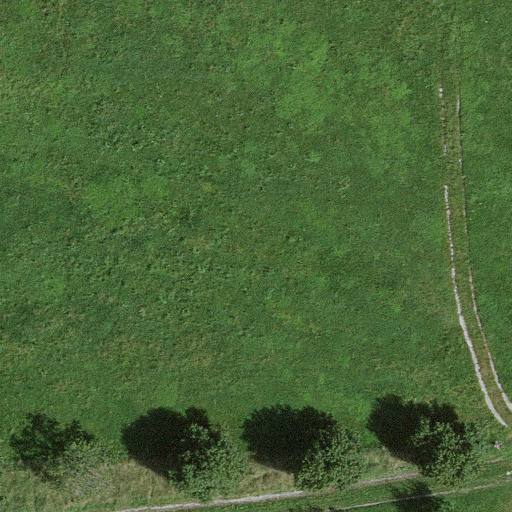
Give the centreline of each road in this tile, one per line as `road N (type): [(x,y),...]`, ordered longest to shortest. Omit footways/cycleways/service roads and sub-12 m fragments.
road 1 (track): [(447,12),(457,249),(474,365),(511,426)]
road 2 (track): [(209,511),(325,500),(511,458)]
